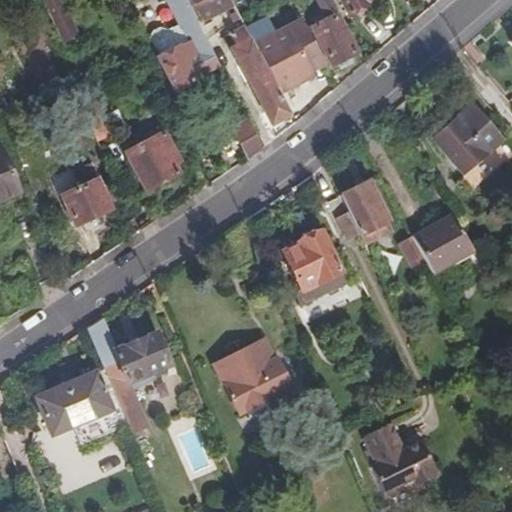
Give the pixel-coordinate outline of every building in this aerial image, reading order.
[(66,0),(45,0),(65,42),(82,34),(66,0)] [(167,0),(180,23),(169,29),(161,26),(154,30),(152,35),(178,89),(197,80),(196,78),(191,68),(217,55),(188,0),(167,0)] [(279,89),(255,42),(232,0),(190,0),(202,21),(227,8),(238,28),(230,32),(238,46),(233,48),(272,124),(291,113),(282,94),(279,89)] [(359,49),(332,0),(317,0),(323,11),(309,20),(331,64),(359,49)] [(343,0),(350,11),(369,1),(368,0),(343,0)] [(301,18),(255,42),(279,89),(291,83),(294,88),(313,77),(311,72),(326,64),(301,18)] [(226,34),(233,48),(238,46),(230,32),(226,34)] [(196,78),(222,65),(217,55),(191,68),(196,78)] [(279,89),(282,94),(294,88),(291,83),(279,89)] [(95,137),(97,142),(112,134),(93,96),(79,103),(95,137)] [(436,140),(467,174),(504,141),(474,107),(436,140)] [(141,117),(146,131),(160,124),(154,112),(141,117)] [(233,128),(250,157),(264,148),(250,119),(233,128)] [(173,144),(165,128),(125,146),(145,187),(179,171),(167,147),(173,144)] [(511,150),(504,141),(467,174),(479,189),(511,158),(511,150)] [(22,191),(6,151),(0,153),(0,222),(9,218),(3,200),(22,191)] [(114,208),(93,166),(76,174),(81,187),(63,197),(77,225),(114,208)] [(359,234),(364,245),(392,232),(387,223),(391,223),(370,182),(342,196),(348,210),(359,234)] [(346,240),(359,234),(348,210),(335,216),(346,240)] [(433,280),(472,256),(451,218),(413,241),(424,263),(433,280)] [(260,259),(244,222),(221,238),(235,270),(241,267),(260,259)] [(345,284),(322,233),(300,244),(301,247),(285,253),(307,302),(345,284)] [(412,268),(424,263),(413,241),(402,245),(412,268)] [(266,273),(260,259),(241,267),(248,282),(266,273)] [(116,352),(101,318),(87,328),(121,408),(128,427),(142,459),(152,455),(142,429),(146,427),(127,383),(170,365),(157,334),(116,352)] [(270,360),(261,341),(217,362),(237,410),(289,387),(275,359),(270,360)] [(128,427),(121,408),(112,412),(96,374),(37,400),(52,437),(72,429),(80,447),(128,427)] [(402,455),(389,429),(362,442),(375,468),(371,470),(383,498),(410,486),(413,491),(434,480),(420,447),(402,455)] [(20,478),(1,431),(0,431),(0,453),(11,481),(20,478)] [(221,511),(217,501),(191,511),(221,511)]
